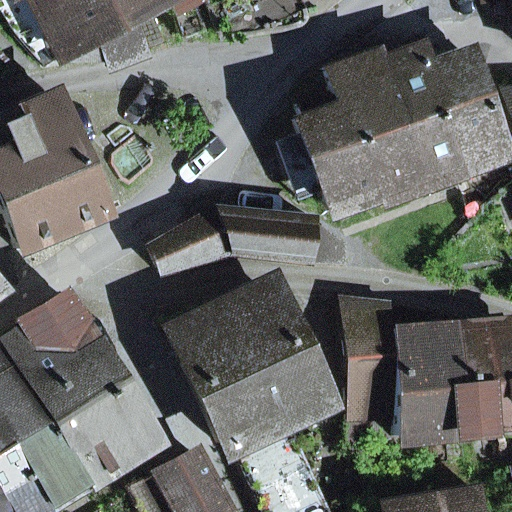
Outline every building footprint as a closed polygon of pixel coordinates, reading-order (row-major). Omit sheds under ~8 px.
[(45,23),(99,0),(0,0),(0,16),(12,37),(16,36),(45,23)] [(41,68),(90,40),(149,12),(155,8),(151,0),(99,0),(45,23),(16,36),(12,37),(41,68)] [(168,3),(178,0),(151,0),(155,8),(168,3)] [(189,0),(178,0),(168,3),(180,38),(199,31),(189,0)] [(158,40),(149,12),(90,40),(95,57),(158,40)] [(336,105),(371,197),(423,181),(382,67),(379,68),(372,51),(320,70),(333,106),(336,105)] [(382,67),(423,181),(459,167),(418,54),(382,67)] [(459,167),(503,152),(471,61),(455,67),(451,55),(418,54),(459,167)] [(511,91),(501,92),(511,128),(511,91)] [(0,215),(14,249),(102,213),(51,93),(0,114),(0,215)] [(317,190),(325,212),(371,197),(336,105),(333,106),(324,109),(320,97),(294,106),(299,118),(292,121),(297,136),(317,190)] [(295,198),(317,190),(297,136),(275,144),(295,198)] [(147,250),(158,274),(227,254),(214,215),(213,211),(147,250)] [(214,215),(227,254),(268,259),(272,221),(214,215)] [(272,221),(268,259),(306,263),(310,228),(310,226),(272,221)] [(310,228),(306,263),(339,265),(341,244),(310,228)] [(284,412),(317,397),(262,278),(205,304),(263,422),(284,412)] [(71,326),(79,322),(71,309),(63,296),(15,322),(19,330),(0,340),(0,365),(7,361),(34,405),(81,483),(143,443),(140,439),(71,326)] [(342,300),(344,328),(388,330),(391,330),(388,305),(342,300)] [(217,443),(224,440),(263,422),(205,304),(161,323),(217,443)] [(431,383),(437,433),(511,423),(511,358),(510,359),(507,323),(454,326),(458,380),(431,383)] [(390,385),(391,437),(437,433),(431,383),(458,380),(454,326),(391,330),(388,330),(390,385)] [(344,328),(348,388),(390,385),(388,330),(344,328)] [(0,426),(46,503),(81,483),(34,405),(7,361),(0,365),(0,426)] [(346,442),(354,441),(391,437),(390,385),(348,388),(343,388),(346,435),(346,442)] [(224,440),(256,511),(328,511),(284,412),(263,422),(224,440)] [(0,511),(45,511),(46,503),(0,426),(0,511)] [(346,442),(346,435),(328,438),(338,497),(365,492),(354,441),(346,442)] [(221,511),(190,452),(152,473),(173,511),(221,511)] [(173,511),(152,473),(131,486),(145,511),(173,511)] [(478,511),(475,492),(376,508),(376,511),(478,511)]
